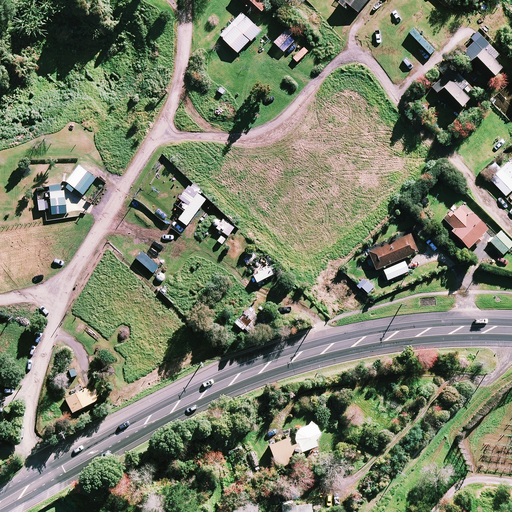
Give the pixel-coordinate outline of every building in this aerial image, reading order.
[(268,8),(259,0),(240,0),(259,18),(268,8)] [(343,0),(340,4),(349,12),(352,8),(359,14),(370,0),(343,0)] [(453,4),(449,0),(440,0),(448,9),(453,4)] [(221,37),(239,54),(251,42),(252,43),(262,33),(243,14),(221,37)] [(293,35),(287,30),(274,43),(280,48),(293,35)] [(498,53),(489,44),(469,63),(487,82),(501,68),(492,59),(498,53)] [(468,82),(446,60),(436,70),(448,82),(436,94),(455,113),(469,99),(460,90),(468,82)] [(511,190),(511,164),(510,162),(501,170),(495,163),(484,173),(509,200),(511,197),(511,195),(510,193),(511,190)] [(96,181),(80,168),(64,187),(72,194),(75,190),(83,197),(96,181)] [(64,191),(50,192),(52,217),(67,216),(64,191)] [(46,212),(44,201),(38,203),(40,213),(46,212)] [(468,252),(474,246),(476,248),(484,240),(482,238),(487,233),(461,207),(452,216),(450,214),(442,221),(453,232),(450,235),(468,252)] [(423,228),(416,233),(423,242),(430,237),(423,228)] [(511,247),(511,244),(500,232),(489,243),(502,257),(511,247)] [(417,254),(410,236),(368,254),(376,272),(417,254)] [(408,273),(404,263),(383,272),(387,282),(408,273)] [(247,311),(235,325),(243,332),(245,331),(250,335),(261,322),(247,311)] [(101,401),(94,387),(66,401),(73,415),(101,401)] [(316,438),(321,431),(318,422),(311,418),(309,422),(301,425),(296,430),(295,440),(299,441),(303,450),(318,443),(316,438)] [(295,452),(287,435),(269,442),(279,465),(291,460),(288,454),(295,452)] [(253,450),(247,452),(254,470),(261,468),(253,450)] [(313,510),(311,500),(283,504),(284,511),(278,511),(316,511),(316,510),(313,510)]
